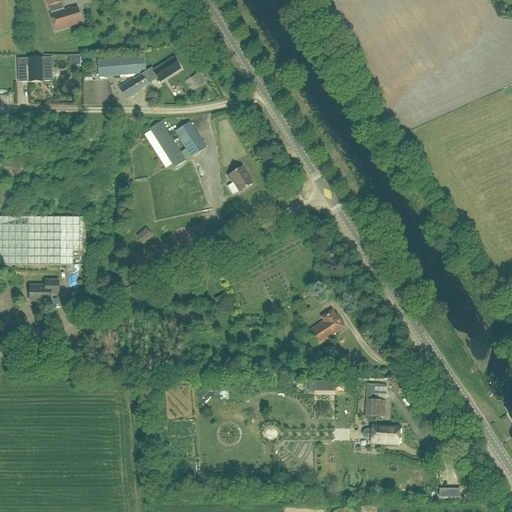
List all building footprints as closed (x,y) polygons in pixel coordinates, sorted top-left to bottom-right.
[(71,10),(71,8),(50,15),(55,32),(78,25),(77,23),(82,21),(77,8),(71,10)] [(70,55),(69,66),(80,66),(80,56),(70,55)] [(25,73),(25,58),(18,58),(19,74),(19,83),(29,82),(29,83),(42,82),(41,58),(28,59),(29,73),(25,73)] [(138,60),(138,58),(98,61),(99,78),(139,75),(139,71),(145,71),(144,60),(138,60)] [(180,70),(173,59),(153,71),(152,69),(134,80),(133,79),(119,88),(126,99),(141,90),(140,89),(157,78),(160,83),(180,70)] [(196,89),(207,84),(203,74),(192,79),(196,89)] [(180,153),(161,123),(150,129),(151,131),(146,135),(166,168),(172,165),(174,168),(206,148),(190,123),(175,133),(186,150),(180,153)] [(252,184),(242,168),(228,177),(232,183),(233,182),(239,193),(252,184)] [(79,218),(0,218),(0,265),(79,266),(79,218)] [(144,244),(155,238),(150,230),(140,236),(144,244)] [(59,281),(45,281),(45,286),(30,286),(30,302),(43,302),(43,304),(51,304),(51,295),(59,295),(59,281)] [(226,302),(223,296),(215,300),(218,306),(226,302)] [(209,323),(208,308),(169,309),(170,325),(209,323)] [(335,316),(332,311),(322,318),(324,321),(306,333),(316,349),(336,336),(334,334),(343,328),(340,324),(341,324),(336,316),(335,316)] [(387,386),(367,385),(365,417),(384,418),(387,386)] [(400,428),(372,426),(371,430),(367,430),(366,430),(365,430),(365,431),(364,431),(364,432),(363,432),(363,433),(363,434),(362,435),(363,435),(363,436),(363,437),(364,438),(365,439),(366,439),(371,440),(371,444),(399,446),(400,428)]
